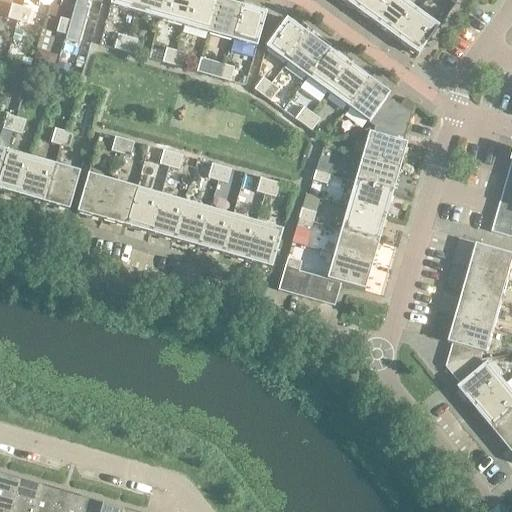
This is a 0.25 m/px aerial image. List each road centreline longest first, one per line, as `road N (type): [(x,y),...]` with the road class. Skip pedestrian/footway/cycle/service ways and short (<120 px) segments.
road 1 (residential): [(382,354),(0,253)]
road 2 (residential): [(382,354),(454,117)]
road 3 (residential): [(192,497),(0,439)]
road 4 (residential): [(491,511),(387,380),(382,354)]
